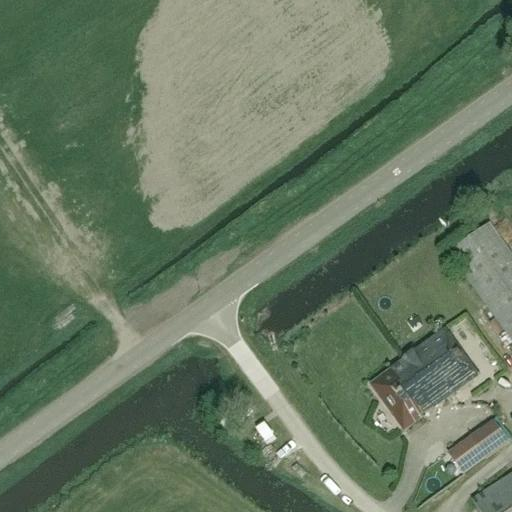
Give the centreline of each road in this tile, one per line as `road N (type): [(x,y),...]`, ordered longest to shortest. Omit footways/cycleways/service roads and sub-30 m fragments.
road 1 (unclassified): [(208,307),(511,87)]
road 2 (unclassified): [(375,511),(313,450),(208,307)]
road 3 (unclassified): [(0,454),(208,307)]
